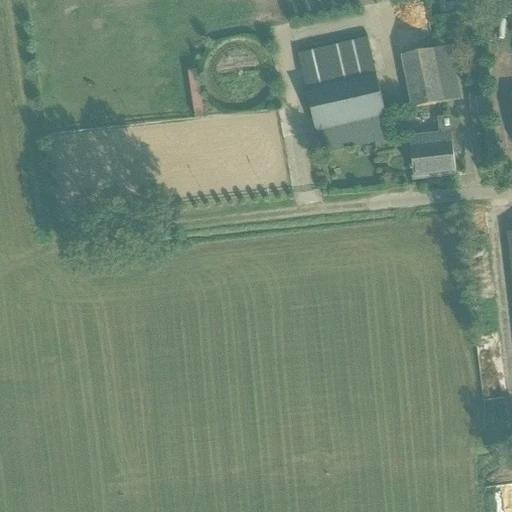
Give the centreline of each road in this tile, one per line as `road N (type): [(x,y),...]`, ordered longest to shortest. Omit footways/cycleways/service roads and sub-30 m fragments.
road 1 (track): [(9,0),(49,238),(380,204)]
road 2 (unclassified): [(380,204),(511,190)]
